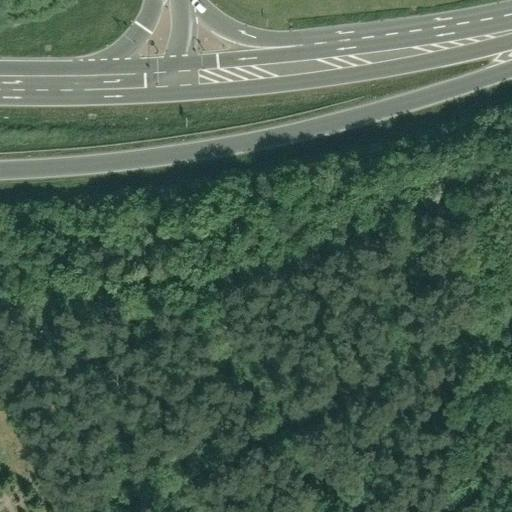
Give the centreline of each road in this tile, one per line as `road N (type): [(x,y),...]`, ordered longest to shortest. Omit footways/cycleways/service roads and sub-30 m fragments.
road 1 (primary): [(0,168),(219,146),(511,67)]
road 2 (primary): [(59,94),(290,82),(511,41)]
road 3 (primary): [(511,24),(326,51)]
road 4 (primary): [(326,51),(177,62)]
road 5 (primary): [(326,51),(238,33),(189,0)]
road 6 (primary): [(59,94),(87,81),(162,74),(177,62)]
